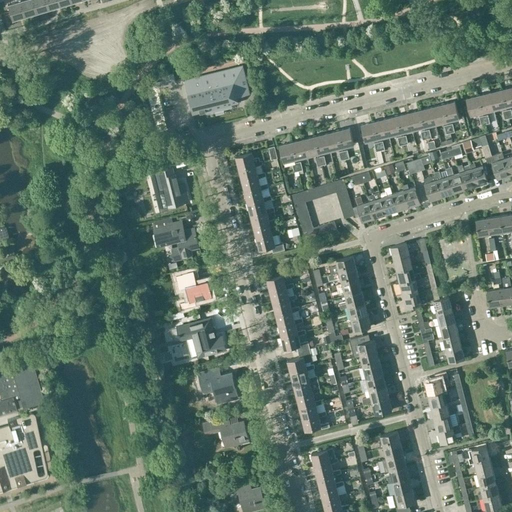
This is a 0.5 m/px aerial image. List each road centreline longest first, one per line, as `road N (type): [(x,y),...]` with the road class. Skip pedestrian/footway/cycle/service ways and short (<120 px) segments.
road 1 (residential): [(299,511),(208,140),(511,65)]
road 2 (residential): [(437,511),(370,239),(511,194)]
